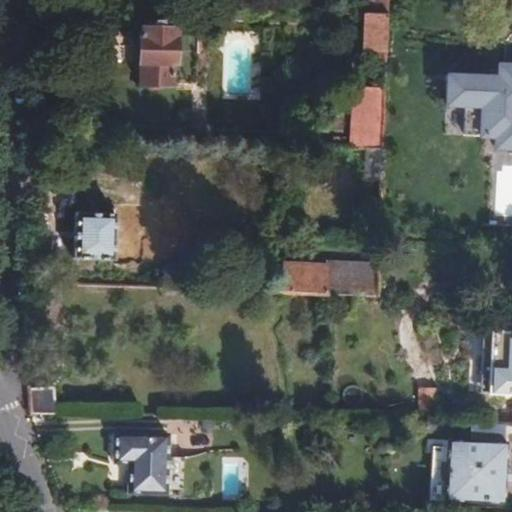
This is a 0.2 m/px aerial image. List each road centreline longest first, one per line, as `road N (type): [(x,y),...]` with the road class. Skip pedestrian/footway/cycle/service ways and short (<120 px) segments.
road 1 (residential): [(0,336),(13,0)]
road 2 (unclassified): [(0,382),(43,511)]
